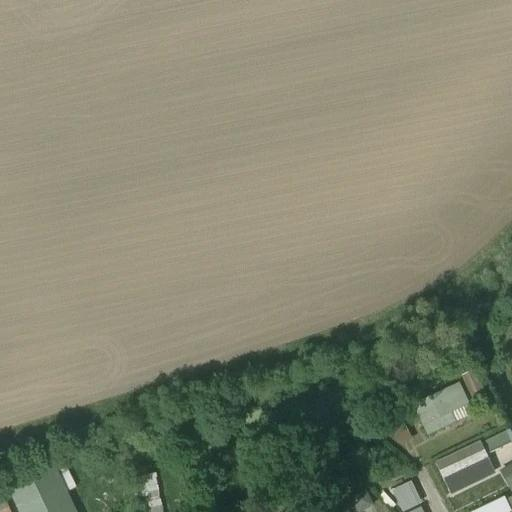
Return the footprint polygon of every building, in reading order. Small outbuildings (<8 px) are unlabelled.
[(487,395),(475,371),(462,378),(473,402),(487,395)] [(470,405),(460,384),(414,406),(429,437),(457,423),(452,414),(470,405)] [(413,441),(404,424),(393,429),(402,446),(413,441)] [(499,433),(490,437),(498,452),(506,448),(499,433)] [(495,473),(481,444),(437,464),(451,494),(495,473)] [(511,466),(502,472),(511,490),(511,466)] [(165,511),(164,489),(141,491),(142,511),(165,511)] [(372,505),(366,494),(355,500),(361,511),(372,505)] [(408,511),(421,506),(416,494),(399,503),(403,511),(408,511)] [(510,511),(511,511),(505,498),(475,511),(510,511)] [(37,511),(32,499),(16,506),(18,511),(37,511)]
